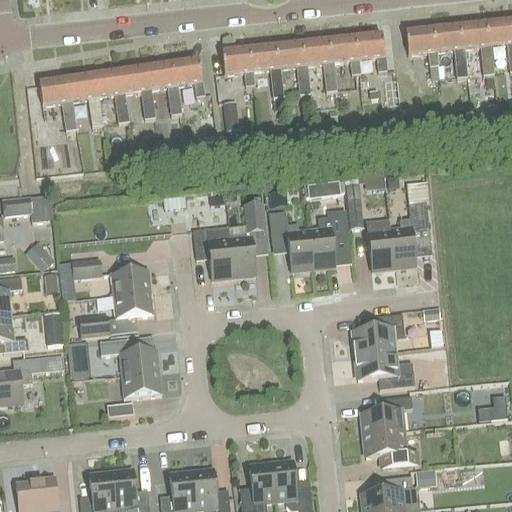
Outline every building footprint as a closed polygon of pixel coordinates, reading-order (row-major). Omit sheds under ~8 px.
[(511,27),(486,30),(488,52),(490,52),(505,50),(508,79),(511,78),(511,27)] [(493,80),(490,52),(488,52),(486,30),(459,33),(461,55),(464,54),(479,53),(482,81),(493,80)] [(459,33),(432,36),(434,58),(436,57),(452,56),(455,84),(467,83),(464,54),(461,55),(459,33)] [(438,72),(436,57),(434,58),(432,36),(404,39),(406,61),(427,58),(430,89),(438,88),(438,84),(444,84),(442,71),(438,72)] [(381,41),(354,44),(357,66),(358,66),(375,64),(377,78),(386,77),(385,62),(383,63),(381,41)] [(354,44),(329,47),(332,69),(333,68),(349,67),(351,81),(360,80),(358,66),(357,66),(354,44)] [(329,47),(303,50),(305,72),(306,71),(322,70),(325,98),(336,97),(333,68),(332,69),(329,47)] [(303,50),(276,53),(279,74),(280,74),(295,73),(298,101),(310,100),(306,71),(305,72),(303,50)] [(280,74),(279,74),(276,53),(248,56),(251,78),(252,77),(269,76),(272,104),(283,103),(280,74)] [(252,77),(251,78),(248,56),(221,59),(223,81),(243,78),(245,93),(254,92),(252,77)] [(198,67),(172,70),(176,92),(177,91),(193,89),(195,103),(204,102),(202,87),(201,87),(198,67)] [(172,70),(146,74),(149,96),(150,95),(166,93),(170,121),(181,120),(177,91),(176,92),(172,70)] [(146,74),(120,78),(123,99),(124,99),(139,97),(144,126),(155,124),(150,95),(149,96),(146,74)] [(120,78),(93,82),(97,103),(98,103),(113,101),(117,130),(128,128),(124,99),(123,99),(120,78)] [(367,80),(358,81),(359,93),(369,92),(367,80)] [(493,81),(485,82),(486,93),(494,92),(493,81)] [(93,82),(67,86),(70,107),(71,107),(87,105),(91,133),(102,131),(98,103),(97,103),(93,82)] [(67,86),(38,90),(41,112),(60,109),(65,137),(76,136),(71,107),(70,107),(67,86)] [(376,95),(369,96),(370,104),(378,103),(376,95)] [(234,106),(222,108),(225,134),(238,132),(234,106)] [(337,116),(329,116),(330,127),(337,126),(337,116)] [(213,140),(200,142),(202,156),(215,155),(213,140)] [(130,155),(117,157),(118,170),(131,169),(130,155)] [(184,156),(171,157),(172,168),(185,167),(184,156)] [(398,181),(386,182),(387,194),(399,193),(398,181)] [(338,186),(321,188),(322,201),(340,199),(338,186)] [(348,234),(361,232),(356,188),(343,190),(348,234)] [(285,196),(268,198),(270,213),(287,211),(285,196)] [(45,201),(1,206),(3,222),(30,219),(31,228),(48,226),(45,201)] [(264,235),(261,207),(242,209),(245,237),(264,235)] [(388,236),(392,274),(414,272),(411,236),(428,234),(425,208),(407,210),(409,224),(398,225),(399,235),(388,236)] [(318,236),(308,238),(312,275),(334,273),(331,245),(348,243),(345,216),(329,217),(329,223),(317,225),(318,236)] [(285,218),(268,219),(271,251),(287,249),(288,259),(290,277),(312,275),(308,238),(298,239),(297,230),(286,231),(285,218)] [(228,246),(207,248),(205,235),(192,236),(195,267),(208,266),(211,285),(232,283),(228,246)] [(370,276),(392,274),(388,236),(366,239),(370,276)] [(228,246),(232,283),(254,281),(250,244),(228,246)] [(42,277),(55,266),(46,256),(33,268),(42,277)] [(14,261),(0,262),(0,276),(15,275),(14,261)] [(76,266),(78,285),(106,282),(104,263),(76,266)] [(111,302),(150,298),(148,275),(109,279),(111,302)] [(0,322),(9,321),(6,297),(21,295),(20,284),(0,285),(0,322)] [(111,302),(114,325),(152,321),(150,298),(111,302)] [(434,314),(418,315),(419,327),(435,325),(434,314)] [(46,339),(61,337),(59,318),(43,319),(46,339)] [(9,321),(0,322),(0,359),(27,357),(26,344),(11,346),(9,321)] [(358,338),(352,338),(354,362),(394,358),(392,345),(403,344),(402,333),(401,321),(376,324),(377,336),(358,338)] [(109,322),(79,324),(81,343),(111,341),(109,322)] [(441,335),(429,336),(431,352),(443,351),(441,335)] [(112,346),(98,347),(100,361),(117,359),(136,357),(135,343),(112,346)] [(86,348),(66,350),(69,385),(89,383),(86,348)] [(119,382),(158,378),(156,355),(136,357),(117,359),(119,382)] [(394,358),(354,362),(357,386),(377,384),(379,396),(413,392),(411,369),(395,370),(394,358)] [(11,367),(12,382),(0,382),(0,412),(22,410),(20,391),(31,390),(30,379),(62,376),(61,362),(11,367)] [(122,405),(161,401),(158,378),(119,382),(122,405)] [(362,442),(402,438),(400,416),(414,414),(412,402),(379,405),(380,418),(360,420),(362,442)] [(107,423),(133,420),(132,408),(106,410),(107,423)] [(505,411),(477,414),(479,426),(506,423),(505,411)] [(365,463),(385,461),(387,474),(417,471),(416,458),(404,459),(402,438),(362,442),(365,463)] [(270,470),(274,507),(284,506),(284,511),(311,511),(309,487),(295,488),(293,468),(270,470)] [(264,511),(264,508),(274,507),(270,470),(248,472),(250,493),(238,494),(239,511),(264,511)] [(435,474),(415,476),(416,492),(436,490),(435,474)] [(228,511),(227,496),(215,497),(213,476),(191,478),(194,511),(228,511)] [(133,477),(111,479),(114,511),(147,511),(146,496),(135,498),(133,477)] [(194,511),(191,478),(168,481),(171,502),(159,503),(159,511),(194,511)] [(91,507),(78,508),(78,511),(114,511),(111,479),(110,479),(88,482),(90,502),(91,507)] [(381,498),(361,500),(362,511),(418,511),(416,494),(411,494),(410,483),(379,486),(381,498)] [(56,511),(54,487),(15,491),(17,511),(56,511)]
